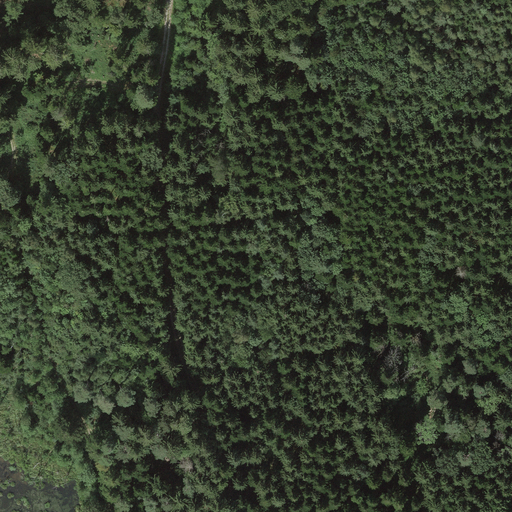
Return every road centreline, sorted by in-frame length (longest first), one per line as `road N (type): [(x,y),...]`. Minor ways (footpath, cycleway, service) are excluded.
road 1 (track): [(242,511),(180,346),(156,142),(170,0)]
road 2 (track): [(110,511),(15,214),(14,147),(0,121)]
road 3 (track): [(511,100),(389,5)]
